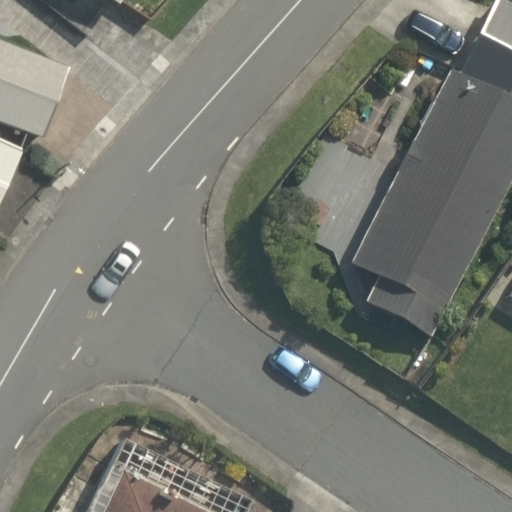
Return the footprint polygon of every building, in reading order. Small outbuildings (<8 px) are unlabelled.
[(101,0),(115,9),(121,0),(101,0)] [(511,11),(490,0),(381,0),(367,28),(443,68),(338,269),(431,318),(511,163),(511,11)] [(31,159),(67,82),(0,50),(0,190),(18,153),(31,159)] [(511,281),(491,314),(511,328),(511,281)] [(96,511),(174,511),(110,483),(96,511)]
